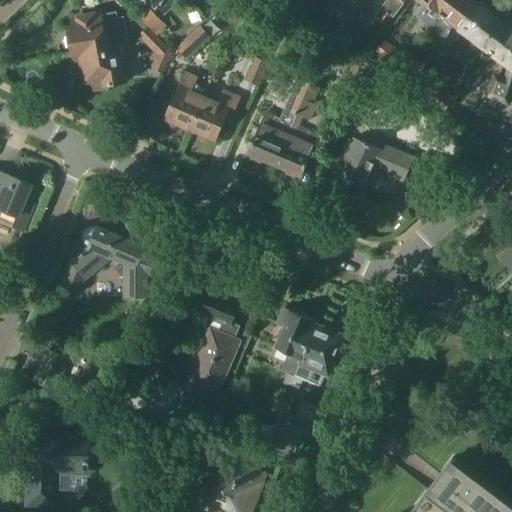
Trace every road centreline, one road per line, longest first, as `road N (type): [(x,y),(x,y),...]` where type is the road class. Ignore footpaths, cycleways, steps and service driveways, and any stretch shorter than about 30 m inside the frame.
road 1 (residential): [(411,286),(84,146)]
road 2 (residential): [(320,511),(406,317),(411,286)]
road 3 (residential): [(0,346),(84,146)]
road 4 (residential): [(411,286),(416,256),(432,232),(511,158)]
road 5 (residential): [(511,363),(486,332),(411,286)]
